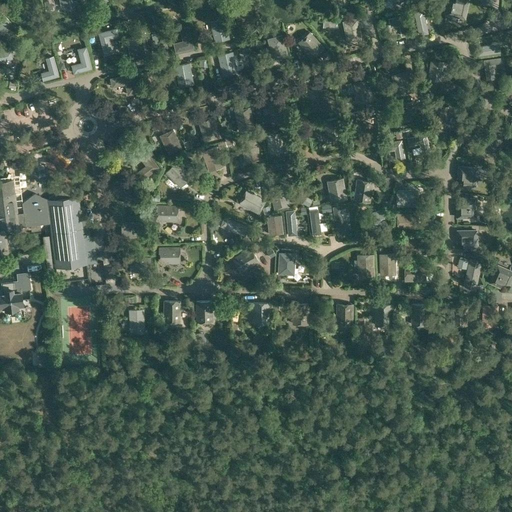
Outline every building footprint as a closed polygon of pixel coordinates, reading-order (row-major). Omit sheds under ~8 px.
[(9,0),(7,0),(2,6),(20,24),(26,17),(9,0)] [(448,1),(445,14),(463,18),(467,0),(455,0),(455,3),(448,1)] [(256,6),(236,12),(239,24),(259,17),(256,6)] [(0,10),(0,30),(2,33),(12,23),(0,10)] [(422,10),(413,12),(419,36),(428,34),(422,10)] [(388,18),(390,27),(399,26),(401,36),(411,35),(407,14),(388,18)] [(224,17),(210,20),(215,42),(229,38),(224,17)] [(358,18),(343,21),(348,42),(363,38),(358,18)] [(182,41),(173,43),(176,53),(193,48),(188,27),(179,29),(182,41)] [(116,28),(98,33),(104,55),(112,53),(109,40),(118,38),(116,28)] [(310,31),(298,41),(312,58),(324,47),(310,31)] [(141,34),(126,37),(131,58),(145,56),(141,34)] [(283,34),(269,38),(275,59),(289,56),(283,34)] [(499,43),(474,47),(475,56),(500,52),(499,43)] [(81,64),(71,66),(73,74),(91,69),(85,48),(77,50),(81,64)] [(11,49),(0,51),(0,61),(12,59),(11,49)] [(232,53),(219,56),(224,76),(237,73),(232,53)] [(48,71),(39,74),(41,82),(59,77),(53,57),(45,60),(48,71)] [(483,59),(486,79),(495,78),(494,67),(502,66),(501,57),(483,59)] [(443,61),(431,59),(428,79),(441,81),(443,61)] [(193,84),(190,63),(174,65),(178,86),(193,84)] [(158,91),(154,69),(140,72),(144,93),(158,91)] [(408,71),(393,74),(397,95),(412,92),(408,71)] [(132,74),(110,79),(112,88),(124,86),(126,96),(136,94),(132,74)] [(369,79),(355,82),(360,102),(374,100),(369,79)] [(332,87),(318,89),(322,111),(336,108),(332,87)] [(284,100),(269,103),(274,125),(289,122),(284,100)] [(414,101),(404,103),(406,112),(395,114),(396,123),(418,118),(414,101)] [(434,103),(430,124),(445,126),(449,105),(434,103)] [(251,106),(236,109),(240,131),(256,128),(251,106)] [(367,119),(365,109),(348,112),(351,132),(360,130),(359,120),(367,119)] [(214,115),(199,119),(205,141),(220,137),(214,115)] [(339,116),(325,119),(329,139),(344,136),(339,116)] [(41,128),(49,125),(46,117),(38,120),(41,128)] [(174,128),(161,134),(170,154),(183,148),(174,128)] [(490,130),(486,148),(498,152),(503,133),(490,130)] [(232,131),(224,134),(226,140),(234,138),(232,131)] [(281,132),(267,134),(270,153),(284,151),(281,132)] [(426,133),(407,138),(409,146),(419,143),(422,152),(430,150),(426,133)] [(258,137),(243,140),(247,160),(262,157),(258,137)] [(396,159),(405,157),(402,139),(382,142),(384,151),(395,149),(396,159)] [(37,152),(45,150),(43,142),(35,145),(37,152)] [(218,147),(204,152),(210,170),(225,164),(218,147)] [(146,164),(138,171),(144,179),(159,166),(144,148),(138,154),(146,164)] [(176,162),(165,173),(180,188),(190,177),(176,162)] [(476,185),(477,167),(459,166),(458,177),(464,177),(464,184),(476,185)] [(343,177),(328,180),(332,201),(347,198),(343,177)] [(358,178),(355,199),(370,202),(374,180),(358,178)] [(0,227),(5,227),(5,229),(50,222),(55,267),(87,263),(83,237),(91,236),(87,206),(79,207),(78,195),(77,195),(62,187),(47,198),(34,192),(22,201),(23,211),(17,212),(14,179),(0,181),(0,227)] [(119,179),(115,187),(127,193),(123,202),(132,206),(140,188),(119,179)] [(285,184),(270,188),(276,209),(290,205),(285,184)] [(246,189),(239,202),(260,212),(266,199),(246,189)] [(418,189),(397,190),(397,206),(418,205),(418,189)] [(476,217),(476,197),(463,197),(463,203),(456,203),(456,217),(476,217)] [(158,203),(158,218),(179,219),(179,204),(158,203)] [(341,205),(331,206),(335,231),(344,230),(344,229),(343,222),(341,205)] [(228,217),(246,225),(250,215),(232,207),(228,217)] [(317,208),(308,209),(312,234),(321,232),(317,208)] [(294,209),(285,210),(287,235),(296,234),(294,209)] [(386,224),(382,209),(361,215),(366,230),(386,224)] [(419,212),(397,212),(397,228),(419,228),(419,212)] [(297,213),(296,230),(307,231),(308,214),(297,213)] [(282,214),(268,216),(270,234),(284,233),(282,214)] [(222,217),(219,226),(244,236),(247,227),(222,217)] [(143,221),(123,221),(123,236),(143,236),(143,221)] [(476,230),(458,230),(458,241),(464,241),(464,248),(476,248),(476,230)] [(425,237),(404,237),(404,254),(425,253),(425,237)] [(160,246),(160,260),(181,260),(181,246),(160,246)] [(252,246),(234,256),(241,270),(260,259),(252,246)] [(279,252),(278,274),(295,274),(296,253),(279,252)] [(396,252),(379,252),(380,274),(396,274),(396,252)] [(374,253),(358,253),(359,275),(374,275),(374,253)] [(132,255),(132,270),(153,270),(153,255),(132,255)] [(482,261),(470,259),(463,287),(475,290),(482,261)] [(511,279),(511,269),(497,263),(488,283),(500,288),(503,282),(510,285),(511,279)] [(405,264),(405,280),(426,280),(426,264),(405,264)] [(6,294),(0,294),(0,304),(1,309),(5,308),(5,310),(18,309),(18,307),(23,306),(21,292),(20,289),(30,288),(28,273),(18,274),(19,283),(15,283),(15,281),(2,283),(3,291),(5,291),(6,294)] [(99,294),(79,295),(80,324),(100,323),(99,294)] [(255,300),(255,322),(270,322),(270,300),(255,300)] [(164,301),(164,322),(179,322),(179,301),(164,301)] [(211,301),(195,301),(196,322),(212,321),(211,301)] [(294,301),(294,323),(309,323),(309,301),(294,301)] [(339,302),(339,324),(354,324),(354,302),(339,302)] [(377,302),(377,325),(392,325),(392,302),(377,302)] [(413,302),(413,324),(429,324),(429,302),(413,302)] [(468,303),(452,303),(453,325),(468,324),(468,303)] [(484,304),(484,325),(498,325),(498,304),(484,304)] [(145,332),(144,308),(129,309),(130,332),(145,332)]
